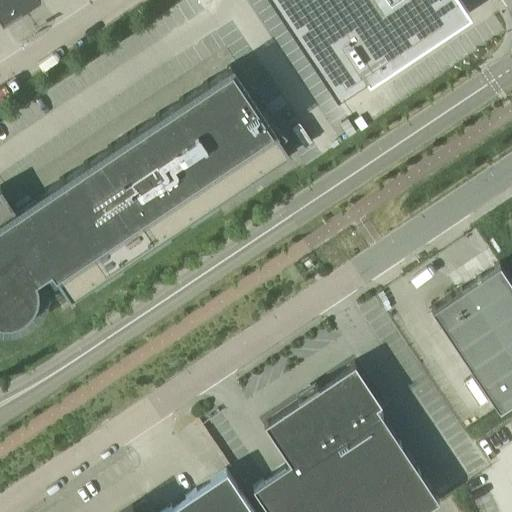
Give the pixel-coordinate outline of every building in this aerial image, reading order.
[(0,0),(0,18),(1,21),(20,8),(14,0),(0,0)] [(14,0),(20,8),(32,0),(14,0)] [(274,0),(335,91),(364,71),(367,75),(469,7),(463,0),(274,0)] [(0,318),(2,319),(12,318),(22,314),(30,306),(35,297),(37,286),(34,276),(48,266),(70,298),(74,296),(72,294),(82,287),(92,280),(93,282),(98,280),(96,278),(116,264),(117,266),(122,264),(120,262),(140,248),(141,250),(145,248),(144,246),(164,232),(165,234),(169,232),(168,230),(188,216),(189,218),(193,216),(192,214),(212,201),(213,202),(217,200),(216,198),(236,185),(237,186),(241,184),(240,182),(260,169),(261,170),(265,168),(264,166),(284,153),(285,154),(289,151),(280,138),(286,132),(263,112),(254,98),(253,99),(231,67),(232,66),(230,63),(226,65),(227,67),(207,81),(206,79),(202,81),(203,83),(183,97),(182,95),(178,97),(179,99),(159,112),(158,111),(154,113),(155,115),(135,129),(134,127),(130,129),(131,131),(127,134),(126,132),(123,134),(123,135),(118,139),(118,138),(114,140),(116,142),(111,144),(110,143),(106,145),(107,147),(87,160),(86,159),(82,161),(83,163),(64,176),(62,175),(58,177),(59,179),(40,192),(38,191),(34,193),(36,195),(16,208),(0,185),(0,318)] [(499,406),(511,397),(511,278),(499,259),(432,305),(499,406)] [(339,438),(380,411),(375,403),(380,400),(353,360),(307,390),(339,438)] [(339,438),(307,390),(262,420),(288,459),(288,460),(290,459),(295,467),(327,446),(339,438)] [(413,511),(437,496),(380,411),(339,438),(327,446),(371,511),(413,511)] [(371,511),(327,446),(295,467),(290,459),(288,460),(288,459),(251,484),(270,511),(371,511)] [(255,511),(225,466),(156,511),(154,511),(151,507),(145,511),(141,505),(135,509),(131,503),(117,511),(255,511)]
